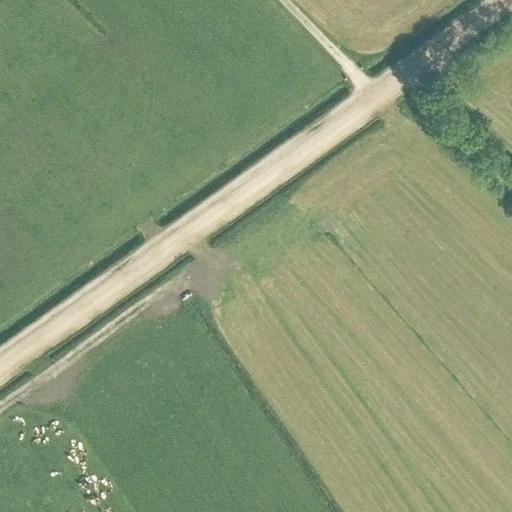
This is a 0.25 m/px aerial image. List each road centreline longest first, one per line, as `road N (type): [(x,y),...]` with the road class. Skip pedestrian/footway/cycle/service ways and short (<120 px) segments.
road 1 (track): [(0,364),(404,77)]
road 2 (track): [(404,77),(511,0)]
